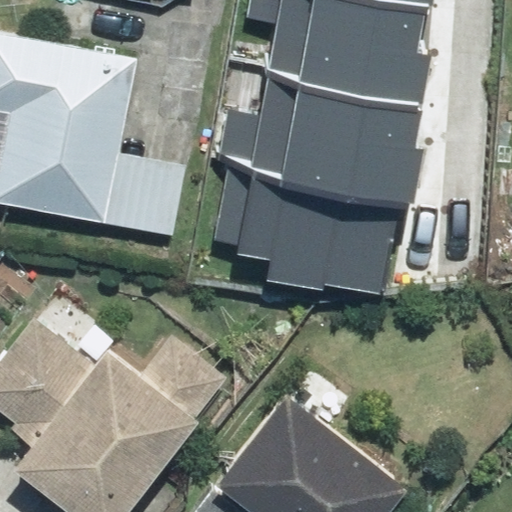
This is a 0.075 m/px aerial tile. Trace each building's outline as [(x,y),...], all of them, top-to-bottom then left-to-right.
[(419,69),(430,0),(259,0),(253,42),(419,69)] [(130,53),(0,31),(0,109),(8,111),(0,158),(0,204),(172,233),(185,157),(115,145),(130,53)] [(403,169),(419,69),(253,42),(236,142),(403,169)] [(386,269),(403,169),(236,142),(220,242),(386,269)] [(451,232),(399,232),(398,268),(450,268),(451,232)] [(78,354),(24,311),(0,340),(0,424),(16,437),(0,457),(0,458),(67,511),(112,511),(223,373),(171,331),(135,377),(90,340),(78,354)] [(364,511),(387,481),(262,390),(195,483),(203,489),(186,511),(364,511)]
